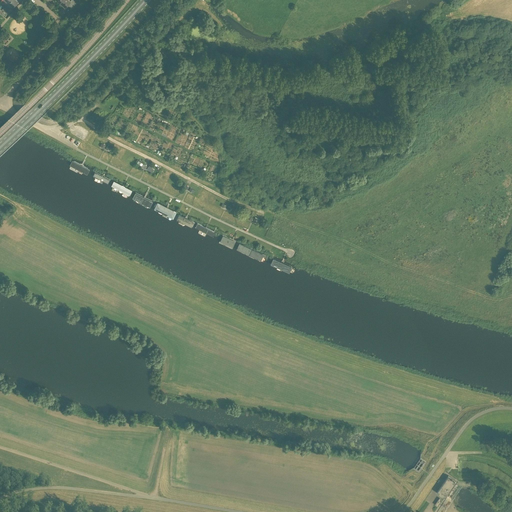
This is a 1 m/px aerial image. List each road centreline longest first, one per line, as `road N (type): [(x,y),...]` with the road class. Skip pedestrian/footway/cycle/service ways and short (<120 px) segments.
road 1 (unclassified): [(1,106),(288,251)]
road 2 (track): [(69,125),(87,122),(254,209)]
road 3 (primary): [(0,146),(145,0)]
road 4 (unclassified): [(0,133),(127,0)]
road 5 (unclassified): [(511,408),(466,422),(401,511)]
road 6 (unclassified): [(0,498),(62,487),(150,497)]
road 7 (track): [(79,120),(178,17)]
